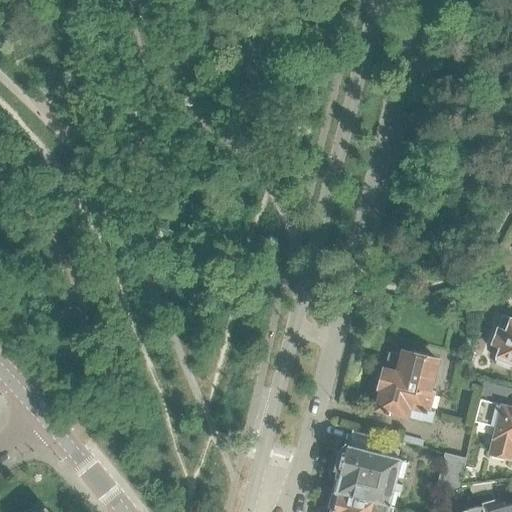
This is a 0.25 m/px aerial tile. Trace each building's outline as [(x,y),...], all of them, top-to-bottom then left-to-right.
[(501,287),(481,275),(480,274),(474,283),(495,296),(501,287)] [(511,320),(502,317),(492,347),(499,349),(495,360),(498,360),(497,363),(507,367),(508,364),(511,365),(511,363),(511,320)] [(428,387),(434,361),(429,360),(430,355),(410,350),(409,353),(402,352),(402,353),(393,352),(389,354),(385,369),(385,370),(384,370),(379,372),(376,384),(379,388),(380,388),(380,389),(381,389),(381,393),(379,395),(377,403),(377,405),(376,410),(381,412),(380,414),(393,418),(393,415),(405,418),(405,417),(432,423),(434,413),(429,411),(434,389),(428,387)] [(511,407),(503,406),(508,389),(485,383),(475,422),(495,426),(488,455),(511,461),(511,407)] [(337,493),(389,505),(393,490),(401,493),(403,486),(395,483),(401,459),(348,446),(347,449),(342,455),(339,465),(341,473),(340,476),(342,476),(337,493)] [(459,487),(467,459),(445,454),(436,491),(459,487)] [(493,494),(491,484),(467,488),(469,499),(493,494)] [(387,511),(389,505),(337,493),(332,491),(328,509),(332,510),(331,511),(387,511)] [(462,511),(511,511),(511,504),(505,506),(504,502),(495,505),(494,500),(483,503),(484,505),(462,511)] [(48,511),(46,509),(45,510),(39,502),(27,511),(48,511)]
